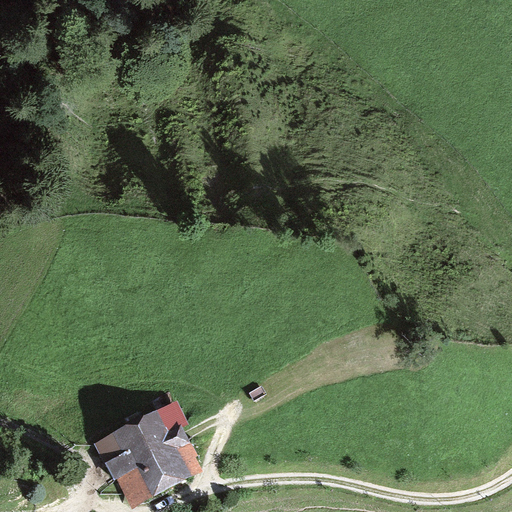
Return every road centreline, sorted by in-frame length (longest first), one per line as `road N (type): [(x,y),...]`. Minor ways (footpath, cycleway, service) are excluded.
road 1 (track): [(511,475),(435,501),(288,478),(203,488),(145,511)]
road 2 (track): [(125,511),(91,505),(0,511)]
